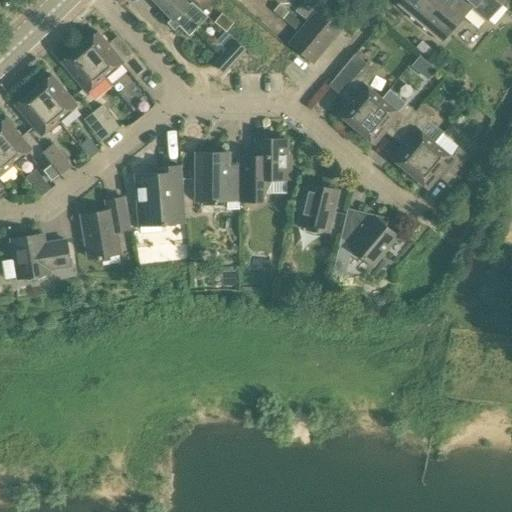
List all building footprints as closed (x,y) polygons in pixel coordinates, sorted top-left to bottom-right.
[(174,30),(178,26),(188,36),(208,16),(191,2),(189,4),(184,0),(153,0),(173,20),(169,25),(174,30)] [(317,4),(312,0),(297,0),(292,7),(305,18),(317,4)] [(350,17),(328,0),(325,0),(317,9),(341,29),(350,17)] [(328,0),(350,17),(359,6),(351,0),(328,0)] [(401,0),(397,5),(441,42),(470,8),(486,21),(504,0),(401,0)] [(278,4),(273,10),(282,18),(288,11),(278,4)] [(317,9),(308,20),(331,40),(341,29),(317,9)] [(214,22),(219,26),(225,31),(233,22),(222,13),(214,22)] [(308,20),(299,31),(322,51),(331,40),(308,20)] [(225,31),(219,26),(216,29),(221,34),(212,43),(222,54),(213,63),(223,73),(245,49),(240,45),(225,31)] [(322,51),(299,31),(290,43),(313,62),(322,51)] [(97,32),(79,47),(105,77),(121,63),(135,79),(147,69),(123,40),(112,49),(97,32)] [(105,77),(79,47),(61,62),(86,92),(105,77)] [(377,71),(355,53),(334,79),(354,95),(339,113),(357,128),(382,97),(366,84),(377,71)] [(51,75),(33,90),(59,121),(77,106),(51,75)] [(59,121),(33,90),(15,105),(40,136),(59,121)] [(398,110),(382,97),(357,128),(375,143),(390,125),(399,132),(416,110),(406,101),(398,110)] [(93,112),(110,134),(119,127),(102,105),(93,112)] [(416,110),(399,132),(407,139),(392,158),(410,172),(443,133),(427,120),(431,115),(420,106),(416,110)] [(110,134),(93,112),(83,120),(101,142),(110,134)] [(5,118),(0,123),(0,148),(13,164),(28,151),(51,181),(61,173),(43,152),(27,132),(21,137),(5,118)] [(459,146),(443,133),(410,172),(429,187),(444,169),(453,176),(470,155),(459,146)] [(264,202),(264,179),(290,179),(290,156),(287,156),(287,139),(256,139),(256,155),(240,155),(240,201),(240,202),(264,202)] [(52,144),(43,152),(61,173),(70,166),(52,144)] [(0,174),(13,164),(0,148),(0,189),(2,188),(0,184),(0,174)] [(240,201),(240,155),(238,155),(238,165),(227,165),(228,153),(196,153),(196,201),(214,201),(214,203),(217,203),(217,201),(227,201),(227,209),(239,209),(239,201),(240,201)] [(180,166),(166,167),(166,173),(135,176),(138,219),(161,218),(162,225),(165,225),(165,223),(184,222),(180,166)] [(44,179),(33,188),(41,197),(51,189),(44,179)] [(328,230),(338,189),(308,182),(298,222),(315,227),(314,229),(318,230),(318,228),(328,230)] [(124,198),(105,201),(107,211),(80,215),(88,259),(98,257),(98,259),(101,258),(101,257),(119,254),(116,232),(129,230),(124,198)] [(506,232),(511,218),(511,204),(499,199),(488,224),(506,232)] [(359,210),(347,207),(340,237),(348,239),(351,242),(349,245),(372,265),(397,235),(385,225),(387,218),(376,215),(375,214),(370,220),(359,210)] [(495,227),(484,222),(475,240),(485,246),(495,227)] [(11,239),(14,259),(2,261),(5,279),(17,277),(18,279),(21,278),(24,279),(26,279),(29,280),(31,280),(34,279),(37,279),(39,278),(41,277),(44,275),(46,274),(49,273),(48,269),(70,266),(66,240),(51,242),(51,245),(44,246),(42,234),(11,239)] [(494,281),(500,281),(504,277),(500,274),(504,271),(493,262),(483,272),(494,281)]
